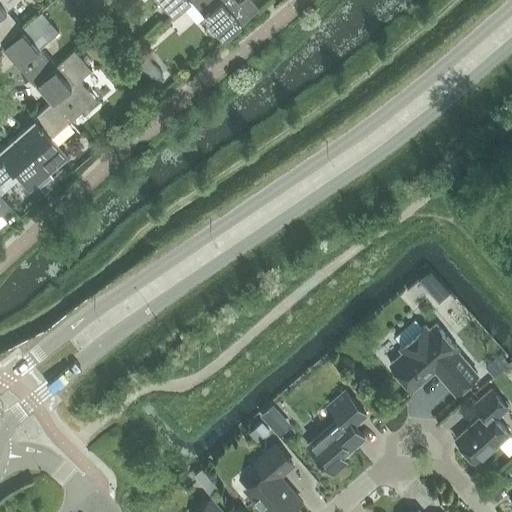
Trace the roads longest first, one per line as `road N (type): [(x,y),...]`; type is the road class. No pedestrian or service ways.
road 1 (secondary): [(0,427),(154,304),(393,146),(511,43)]
road 2 (secondary): [(511,5),(377,122),(0,382)]
road 3 (residential): [(479,511),(443,468),(384,473),(337,511)]
